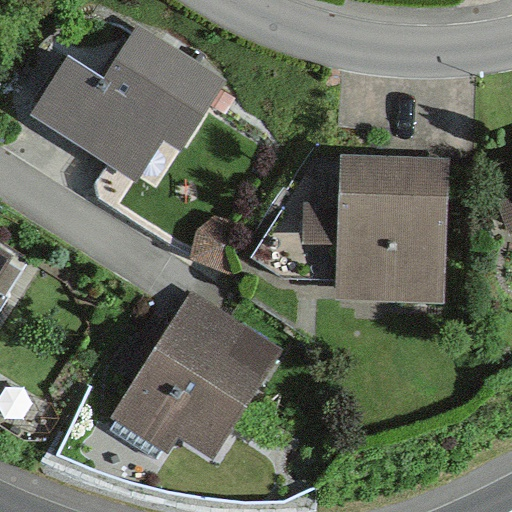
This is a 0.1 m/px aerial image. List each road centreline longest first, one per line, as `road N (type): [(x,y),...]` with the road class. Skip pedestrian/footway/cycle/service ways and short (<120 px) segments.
road 1 (residential): [(244,0),(300,28),(414,46),(511,41)]
road 2 (residential): [(156,279),(0,178)]
